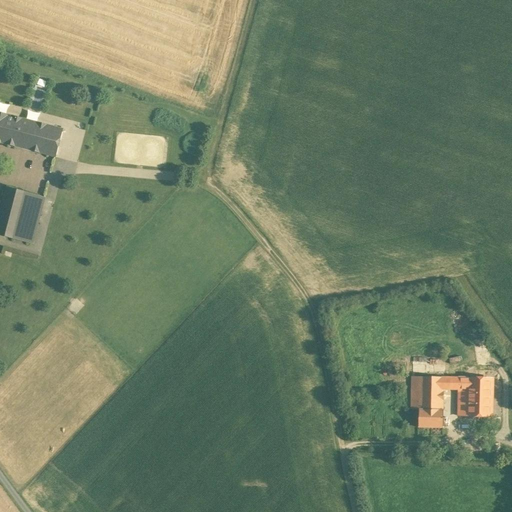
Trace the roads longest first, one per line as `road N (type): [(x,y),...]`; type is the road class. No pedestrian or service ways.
road 1 (track): [(361,511),(331,355),(312,298),(279,257),(220,187),(78,166)]
road 2 (track): [(257,0),(208,183)]
road 3 (track): [(344,443),(497,443)]
